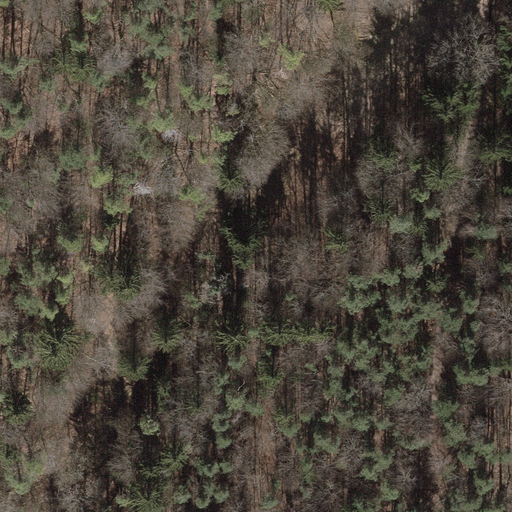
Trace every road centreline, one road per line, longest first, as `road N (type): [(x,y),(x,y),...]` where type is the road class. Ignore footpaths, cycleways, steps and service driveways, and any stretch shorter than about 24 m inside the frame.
road 1 (track): [(499,0),(470,160),(438,441),(440,511)]
road 2 (track): [(0,143),(112,56),(215,0)]
